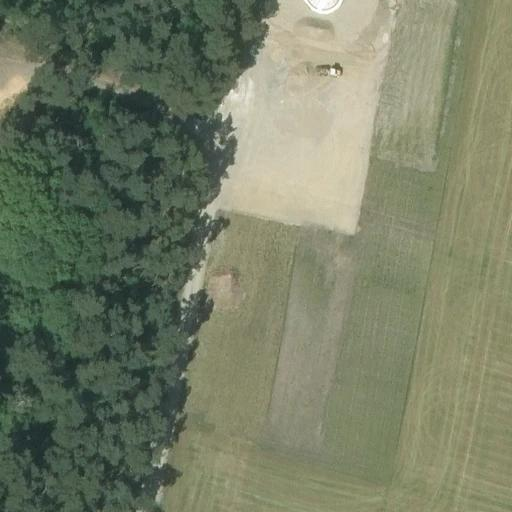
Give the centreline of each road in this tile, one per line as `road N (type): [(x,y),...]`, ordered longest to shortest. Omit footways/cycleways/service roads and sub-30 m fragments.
road 1 (track): [(154,511),(224,183)]
road 2 (track): [(224,183),(195,132),(155,95),(103,69),(0,41)]
road 3 (track): [(224,183),(259,0)]
